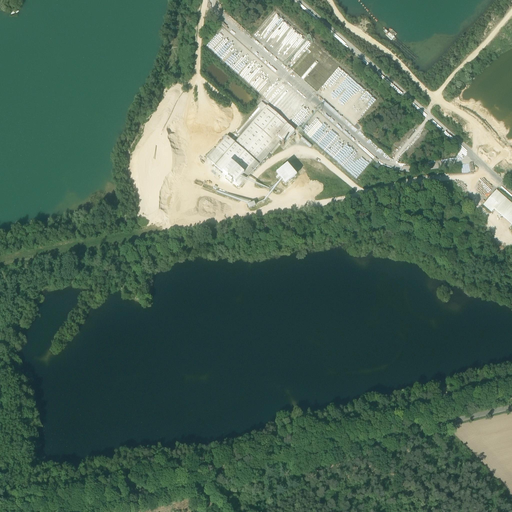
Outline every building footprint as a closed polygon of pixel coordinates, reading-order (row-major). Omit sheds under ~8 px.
[(356,109),(359,112),(373,99),(360,86),(356,90),(361,95),(354,102),(358,106),(356,109)] [(235,143),(215,166),(239,187),(245,180),(281,139),(284,143),(294,131),(287,125),(288,124),(267,106),(267,107),(263,111),(235,143)] [(227,137),(207,159),(215,166),(235,143),(227,137)] [(296,177),(287,166),(277,175),(281,181),(285,186),(296,177)] [(511,205),(496,191),(483,205),(491,213),(494,210),(511,226),(511,205)]
